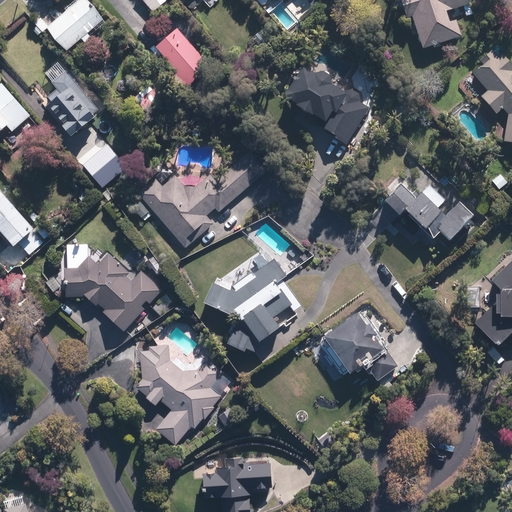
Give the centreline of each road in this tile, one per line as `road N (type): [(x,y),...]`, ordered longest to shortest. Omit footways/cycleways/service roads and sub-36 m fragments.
road 1 (residential): [(377,510),(387,494),(390,442),(403,421),(442,402),(469,422)]
road 2 (residential): [(126,511),(49,374)]
road 3 (residential): [(469,422),(468,447),(452,467),(377,510)]
